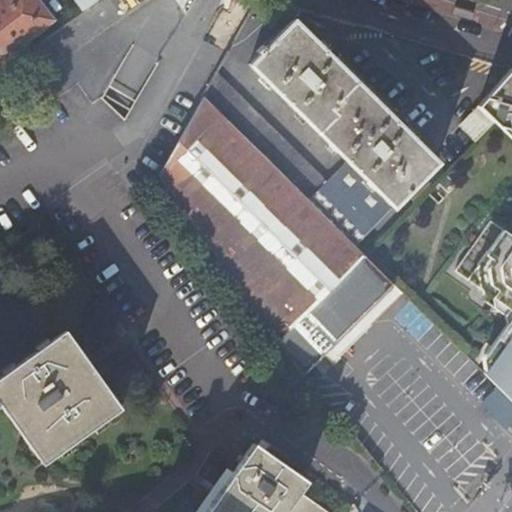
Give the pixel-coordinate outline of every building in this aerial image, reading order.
[(0,61),(54,20),(37,0),(2,0),(0,2),(0,61)] [(71,0),(81,13),(100,0),(71,0)] [(319,175),(217,74),(204,98),(354,247),(437,164),(403,130),(321,48),(294,22),(267,49),(264,46),(258,51),(262,54),(251,65),(348,162),(327,183),(319,175)] [(511,69),(511,70),(477,107),(478,108),(494,123),(511,140),(511,69)] [(354,247),(204,98),(160,177),(275,340),(282,348),(303,374),(392,285),(363,256),(354,247)] [(460,126),(475,142),(494,123),(478,108),(460,126)] [(483,371),(481,373),(496,387),(511,403),(511,237),(510,236),(488,220),(458,262),(460,275),(482,291),(511,312),(511,325),(496,348),(497,352),(483,371)] [(480,359),(483,371),(497,352),(496,348),(511,325),(511,312),(482,291),(484,302),(503,316),(504,325),(480,359)] [(0,404),(43,465),(122,408),(92,368),(65,328),(0,374),(0,404)] [(303,374),(282,348),(268,359),(291,387),(304,376),(303,374)] [(511,432),(511,403),(496,387),(479,403),(511,434),(511,432)] [(287,511),(300,494),(307,484),(255,447),(231,480),(208,511),(287,511)] [(325,511),(300,494),(287,511),(325,511)]
